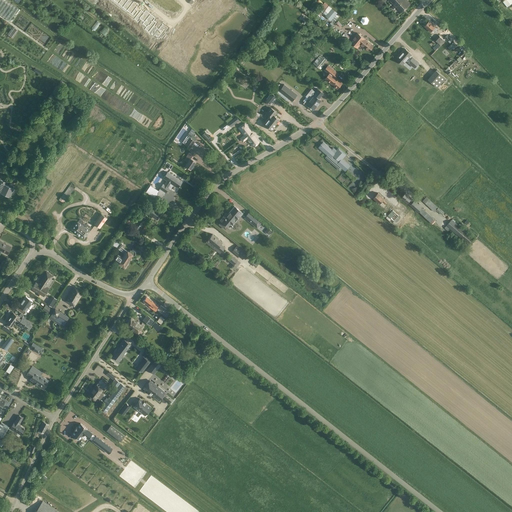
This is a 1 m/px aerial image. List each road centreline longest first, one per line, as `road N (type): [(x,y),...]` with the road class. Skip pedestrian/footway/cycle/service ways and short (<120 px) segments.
road 1 (unclassified): [(438,511),(146,283)]
road 2 (unclassified): [(316,122),(224,177),(146,283)]
road 3 (unclassified): [(429,0),(316,122)]
road 4 (residential): [(444,225),(316,122)]
